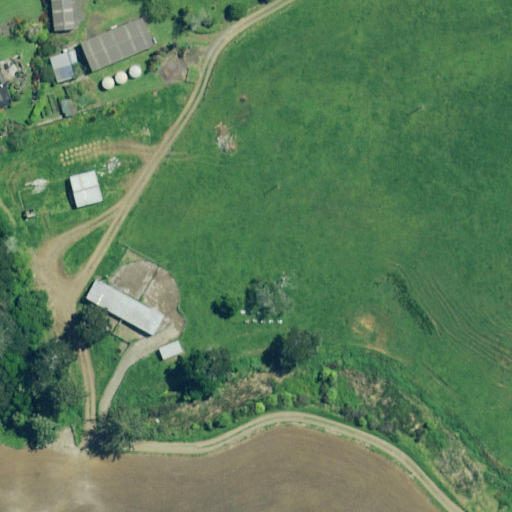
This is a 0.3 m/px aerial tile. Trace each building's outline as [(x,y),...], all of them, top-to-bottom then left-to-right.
[(77,29),(73,0),(51,0),(55,32),(77,29)] [(146,26),(143,19),(80,45),(92,73),(155,47),(146,26)] [(75,78),(67,53),(50,58),(58,83),(75,78)] [(0,109),(10,106),(0,73),(0,109)] [(107,163),(101,141),(50,156),(57,178),(107,163)] [(103,201),(95,172),(18,192),(26,222),(103,201)] [(163,317),(96,280),(86,299),(152,335),(163,317)] [(183,352),(179,342),(159,350),(164,360),(183,352)]
